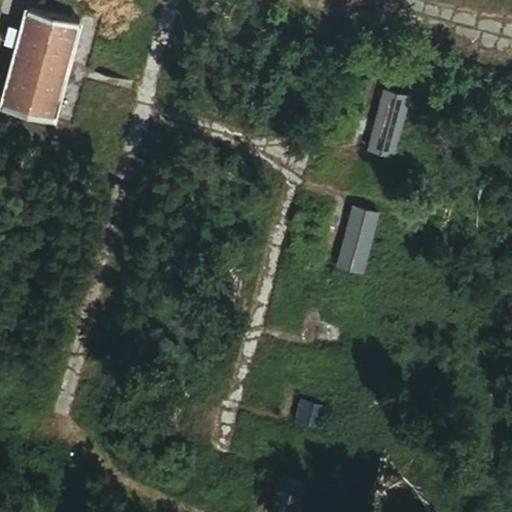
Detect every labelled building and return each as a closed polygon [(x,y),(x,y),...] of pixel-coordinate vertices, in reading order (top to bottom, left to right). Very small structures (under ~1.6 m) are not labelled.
[(0,105),(49,119),(75,22),(26,9),(0,104),(0,105)] [(389,153),(404,95),(382,89),(367,148),(389,153)] [(359,270),(373,211),(352,205),(337,265),(359,270)] [(339,349),(344,327),(319,320),(314,343),(339,349)] [(318,426),(324,405),(300,399),(295,420),(318,426)] [(294,511),(303,483),(279,477),(268,511),(294,511)]
